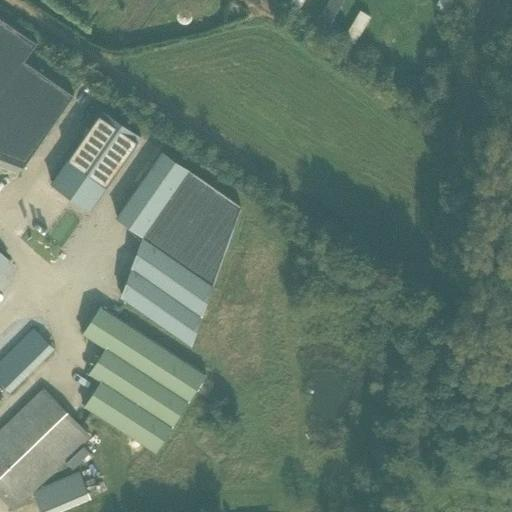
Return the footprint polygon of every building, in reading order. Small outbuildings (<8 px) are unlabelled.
[(291,0),(291,2),(302,8),(307,0),(291,0)] [(328,0),(319,15),(332,22),(345,0),(328,0)] [(436,0),(435,5),(447,11),(451,0),(436,0)] [(360,8),(346,36),(358,43),(373,15),(360,8)] [(0,154),(23,164),(21,167),(23,168),(74,95),(24,61),(37,43),(0,17),(0,154)] [(368,53),(382,62),(401,31),(386,23),(368,53)] [(396,70),(408,77),(423,51),(410,44),(396,70)] [(90,210),(141,137),(102,110),(51,183),(90,210)] [(121,296),(191,345),(241,206),(162,151),(116,217),(143,235),(121,296)] [(155,453),(206,374),(100,305),(82,334),(104,349),(88,374),(100,381),(83,407),(155,453)] [(0,359),(0,379),(12,392),(55,350),(33,328),(0,359)] [(0,430),(0,495),(13,508),(87,434),(42,389),(0,430)] [(34,492),(41,511),(52,511),(88,498),(79,474),(34,492)]
